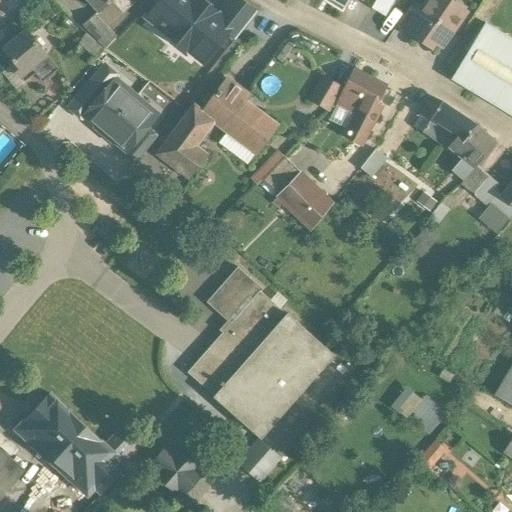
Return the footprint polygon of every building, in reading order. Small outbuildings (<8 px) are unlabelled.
[(87,0),(98,11),(110,0),(111,0),(122,12),(133,2),(131,0),(87,0)] [(203,59),(225,31),(230,25),(217,15),(214,12),(215,10),(201,0),(160,0),(148,16),(171,34),(169,36),(186,48),(187,46),(203,59)] [(242,0),(228,0),(217,15),(230,25),(225,31),(235,39),(257,11),(242,0)] [(392,0),(376,0),(373,6),(385,13),(392,0)] [(445,7),(434,0),(428,0),(422,10),(416,18),(408,30),(425,42),(431,34),(442,42),(464,11),(449,1),(445,7)] [(412,3),(398,23),(408,30),(416,18),(422,10),(412,3)] [(116,37),(94,14),(82,25),(105,48),(116,37)] [(511,38),(484,22),(450,78),(511,115),(511,38)] [(46,55),(26,30),(22,33),(21,31),(10,40),(12,41),(3,49),(14,62),(10,65),(19,76),(20,76),(24,81),(35,72),(31,67),(46,55)] [(105,49),(86,33),(78,43),(96,60),(105,49)] [(104,65),(68,107),(82,119),(85,116),(84,115),(113,81),(114,81),(118,76),(104,65)] [(374,106),(385,86),(353,70),(338,99),(336,103),(354,113),(367,119),(374,106)] [(324,76),(311,99),(328,109),(341,87),(324,76)] [(194,105),(157,153),(189,178),(207,154),(195,146),(214,121),(255,152),(276,125),(260,113),(257,117),(241,105),(248,96),(226,80),(202,111),(194,105)] [(114,81),(113,81),(84,115),(85,116),(125,150),(127,151),(146,128),(155,117),(114,81)] [(476,124),(441,100),(440,99),(439,100),(433,97),(431,101),(429,100),(419,115),(428,121),(421,131),(441,145),(451,129),(456,133),(462,138),(476,124)] [(341,138),(359,147),(379,109),(374,106),(367,119),(354,113),(341,138)] [(476,124),(462,138),(456,133),(448,145),(473,167),(476,164),(495,141),(476,124)] [(146,128),(127,151),(125,150),(123,153),(135,163),(157,136),(146,128)] [(385,156),(375,148),(372,153),(360,167),(370,175),(385,156)] [(332,203),(284,156),(261,179),(311,228),(332,203)] [(473,167),(460,183),(472,193),(488,175),(476,164),(473,167)] [(488,175),(472,193),(487,205),(489,204),(498,193),(493,189),(498,183),(488,175)] [(511,181),(501,195),(498,193),(489,204),(509,218),(511,214),(511,181)] [(440,202),(421,188),(412,200),(431,213),(440,202)] [(440,202),(431,213),(439,219),(453,203),(445,196),(440,202)] [(239,266),(207,301),(228,319),(231,321),(258,290),(259,291),(262,288),(239,266)] [(258,290),(231,321),(228,319),(220,328),(223,331),(189,371),(216,394),(214,396),(260,436),(261,438),(334,354),(287,312),(286,314),(259,291),(258,290)] [(334,354),(261,438),(260,436),(238,462),(260,481),(355,372),(334,354)] [(511,364),(495,395),(511,404),(511,364)] [(105,444),(49,393),(16,429),(88,494),(96,488),(101,493),(127,464),(121,458),(105,444)] [(422,400),(410,416),(427,431),(440,415),(422,400)] [(136,442),(121,427),(105,444),(121,458),(136,442)] [(511,440),(503,454),(511,460),(511,440)] [(197,467),(178,450),(176,453),(168,446),(152,465),(159,472),(157,475),(176,491),(178,488),(184,493),(186,491),(185,490),(198,476),(200,474),(195,469),(197,467)] [(0,496),(11,483),(12,484),(24,469),(0,449),(0,496)]
